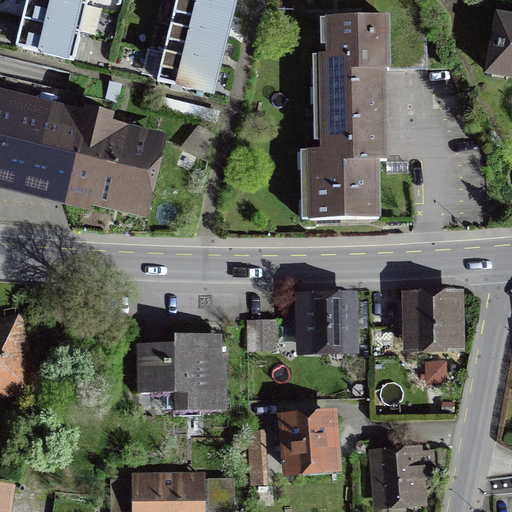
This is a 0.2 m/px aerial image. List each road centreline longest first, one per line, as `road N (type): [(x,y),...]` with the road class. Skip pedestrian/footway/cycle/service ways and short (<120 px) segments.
road 1 (tertiary): [(0,255),(297,268),(507,258)]
road 2 (unclassified): [(507,258),(457,511)]
